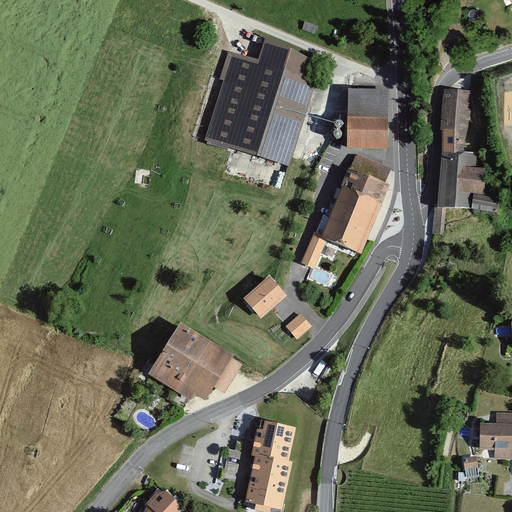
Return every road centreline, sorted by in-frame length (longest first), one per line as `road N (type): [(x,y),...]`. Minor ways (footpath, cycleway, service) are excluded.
road 1 (tertiary): [(328,331),(281,377),(165,435),(95,511)]
road 2 (secondary): [(412,248),(345,388),(326,511)]
road 3 (residential): [(511,53),(447,77),(432,193),(413,212)]
road 4 (secondary): [(396,0),(407,165)]
road 5 (residential): [(328,331),(292,291),(319,213)]
road 6 (tertiary): [(412,248),(383,250),(328,331)]
road 7 (residential): [(407,165),(339,162),(319,213)]
